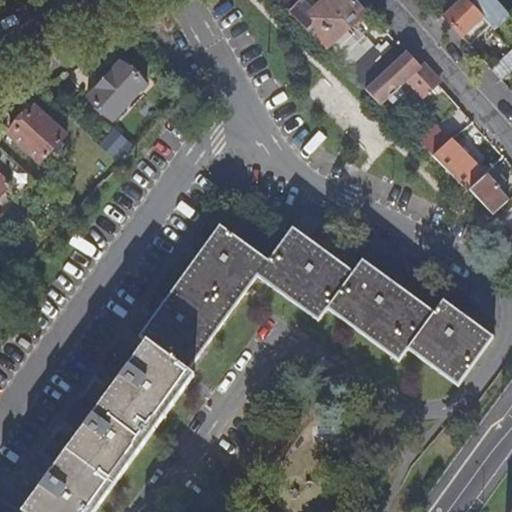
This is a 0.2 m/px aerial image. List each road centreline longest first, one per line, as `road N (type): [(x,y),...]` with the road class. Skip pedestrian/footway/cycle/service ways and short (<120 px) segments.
road 1 (residential): [(150,511),(275,348),(308,346),(396,402),(435,407),(471,392),(511,320),(507,291),(489,269),(295,170),(238,93)]
road 2 (residential): [(0,424),(238,93)]
road 3 (residential): [(511,138),(389,0)]
